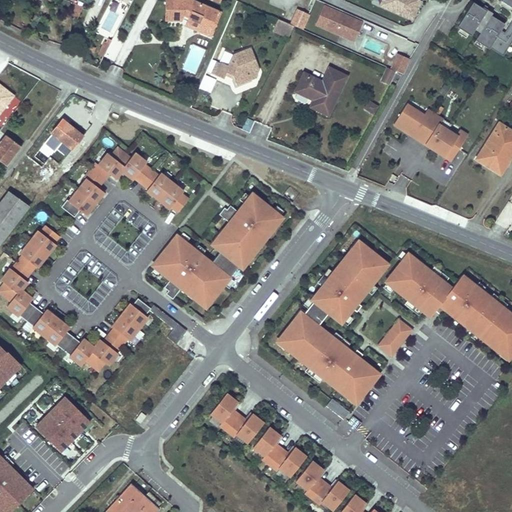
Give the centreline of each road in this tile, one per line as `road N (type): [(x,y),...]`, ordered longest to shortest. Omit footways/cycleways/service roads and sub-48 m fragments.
road 1 (secondary): [(0,40),(342,186)]
road 2 (residential): [(423,511),(221,350)]
road 3 (residential): [(58,221),(221,350)]
road 4 (residential): [(221,350),(342,186)]
road 5 (secondary): [(342,186),(511,255)]
road 6 (unknown): [(343,448),(438,340)]
road 7 (residential): [(50,511),(107,450),(151,444)]
